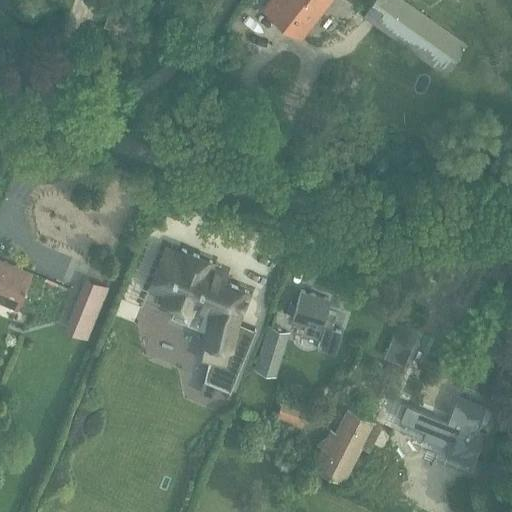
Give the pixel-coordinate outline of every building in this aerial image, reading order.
[(313,4),(318,8),(323,0),(264,0),(260,5),(293,30),(313,4)] [(462,41),(405,0),(367,0),(361,9),(443,68),(462,41)] [(114,1),(105,24),(124,32),(133,8),(114,1)] [(198,97),(191,92),(184,102),(192,107),(198,97)] [(199,256),(197,255),(182,249),(180,254),(165,248),(150,285),(164,291),(161,299),(174,305),(176,305),(192,312),(195,304),(211,311),(201,360),(209,361),(204,381),(229,391),(230,391),(249,346),(248,346),(232,340),(236,322),(237,321),(248,292),(221,281),(225,272),(210,266),(212,262),(199,256)] [(0,259),(0,301),(16,309),(32,272),(0,259)] [(38,273),(23,310),(41,318),(47,306),(61,312),(72,287),(38,273)] [(295,311),(294,313),(308,317),(305,329),(322,334),(319,343),(336,348),(342,327),(333,324),(337,309),(326,306),(329,294),(301,286),(296,303),(289,301),(287,309),(295,311)] [(74,315),(68,330),(87,338),(93,323),(74,315)] [(259,365),(280,372),(292,334),(270,327),(259,365)] [(394,336),(385,356),(404,364),(412,344),(394,336)] [(412,405),(405,422),(425,430),(422,437),(448,447),(445,454),(471,465),(468,471),(469,472),(486,431),(484,431),(483,434),(477,432),(478,428),(488,405),(486,404),(486,405),(460,395),(448,424),(432,417),(433,413),(412,405)] [(300,425),(307,407),(284,398),(277,416),(300,425)] [(346,480),(376,418),(344,402),(314,465),(346,480)] [(280,439),(257,429),(252,445),(275,454),(280,439)]
